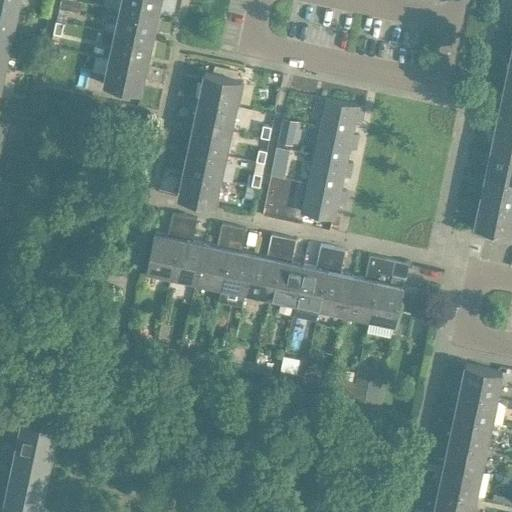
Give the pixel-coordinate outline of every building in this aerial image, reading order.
[(0,0),(0,5),(17,9),(19,0),(0,0)] [(73,0),(60,0),(59,9),(78,13),(81,2),(73,0)] [(159,0),(120,0),(119,10),(156,17),(159,0)] [(0,5),(0,35),(11,38),(17,9),(0,5)] [(156,17),(119,10),(113,34),(151,42),(156,17)] [(213,26),(209,45),(227,49),(231,30),(213,26)] [(151,42),(113,34),(108,59),(145,67),(151,42)] [(0,35),(0,65),(5,66),(11,38),(0,35)] [(145,67),(108,59),(102,84),(140,93),(145,67)] [(214,65),(212,74),(236,79),(237,70),(214,65)] [(203,72),(198,98),(236,106),(241,80),(236,79),(212,74),(203,72)] [(511,103),(511,78),(505,77),(500,101),(511,103)] [(236,106),(198,98),(193,123),(230,131),(236,106)] [(356,114),(362,116),(364,106),(325,98),(319,127),(352,134),(352,133),(356,114)] [(511,103),(500,101),(495,126),(511,129),(511,103)] [(294,134),(297,121),(282,118),(279,130),(294,134)] [(230,131),(193,123),(187,147),(225,155),(230,131)] [(270,126),(262,125),(260,137),(268,138),(270,126)] [(511,129),(495,126),(489,151),(511,155),(511,129)] [(358,134),(352,133),(352,134),(319,127),(313,155),(346,162),(350,143),(356,144),(358,134)] [(289,149),(276,146),(273,158),(287,161),(289,149)] [(225,155),(187,147),(182,172),(220,180),(225,155)] [(511,155),(489,151),(484,175),(511,181),(511,155)] [(352,163),(346,162),(313,155),(307,183),(340,190),(344,171),(350,172),(352,163)] [(177,197),(215,205),(220,180),(182,172),(177,197)] [(479,200),(511,207),(511,181),(484,175),(479,200)] [(346,191),(340,190),(307,183),(301,212),(333,219),(338,199),(344,201),(346,191)] [(256,187),(246,185),(243,197),(253,199),(256,187)] [(511,227),(511,207),(479,200),(473,226),(511,234),(511,227)] [(145,270),(171,276),(184,215),(171,213),(166,235),(153,233),(145,270)] [(191,241),(196,218),(184,215),(171,276),(195,281),(204,243),(191,241)] [(220,286),(233,226),(221,223),(216,246),(204,243),(195,281),(220,286)] [(233,226),(220,286),(244,292),(253,254),(240,251),(245,228),(233,226)] [(269,297),(282,236),(270,234),(265,257),(253,254),(244,292),(269,297)] [(294,302),(302,264),(290,262),(295,239),(282,236),(269,297),(294,302)] [(302,264),(294,302),(319,307),(331,247),(319,244),(314,267),(302,264)] [(343,313),(351,275),(339,272),(344,250),(331,247),(319,307),(343,313)] [(351,275),(343,313),(368,318),(381,258),(368,255),(364,278),(351,275)] [(381,258),(368,318),(393,323),(402,285),(403,286),(408,263),(381,258)] [(132,326),(129,343),(144,346),(147,329),(132,326)] [(155,341),(153,353),(165,355),(166,343),(155,341)] [(194,357),(178,354),(176,365),(203,372),(203,371),(205,360),(208,349),(196,346),(194,357)] [(217,363),(205,360),(203,371),(215,374),(217,363)] [(241,360),(238,373),(249,375),(252,362),(241,360)] [(259,363),(256,378),(267,380),(270,365),(259,363)] [(464,364),(459,389),(496,397),(501,372),(464,364)] [(353,372),(346,370),(344,380),(351,381),(353,372)] [(380,381),(356,376),(351,397),(381,404),(383,390),(378,389),(380,381)] [(459,389),(453,414),(491,422),(496,397),(459,389)] [(448,438),(486,446),(491,422),(453,414),(448,438)] [(16,446),(50,453),(55,428),(21,421),(16,446)] [(443,463),(480,471),(486,446),(448,438),(443,463)] [(11,469),(45,476),(50,453),(16,446),(11,469)] [(438,488),(475,496),(480,471),(443,463),(438,488)] [(6,492),(40,500),(45,476),(11,469),(6,492)] [(471,511),(475,496),(438,488),(432,511),(471,511)] [(37,511),(40,500),(6,492),(1,511),(37,511)]
